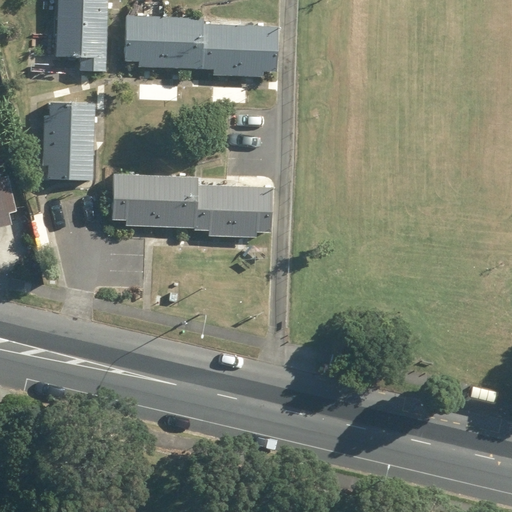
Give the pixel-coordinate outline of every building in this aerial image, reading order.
[(57,0),(53,71),(106,75),(111,0),(57,0)] [(206,19),(128,16),(126,61),(138,62),(138,68),(216,71),(215,76),(263,78),(263,73),(277,74),(279,25),(206,22),(206,19)] [(93,181),(97,101),(47,98),(43,178),(93,181)] [(0,227),(13,224),(11,215),(20,213),(11,176),(3,178),(0,164),(0,227)] [(209,230),(209,239),(258,240),(258,231),(274,231),(275,189),(205,188),(205,178),(114,175),(113,197),(117,197),(116,221),(126,221),(126,228),(209,230)]
